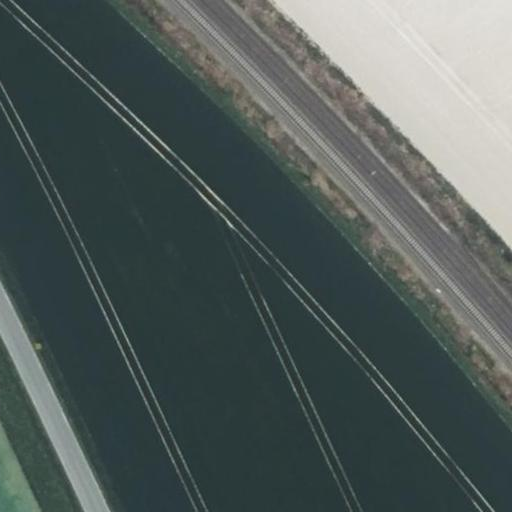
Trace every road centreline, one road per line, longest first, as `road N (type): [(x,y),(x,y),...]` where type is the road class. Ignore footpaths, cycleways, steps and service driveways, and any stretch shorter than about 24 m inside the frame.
road 1 (track): [(287,0),(511,229)]
road 2 (tertiary): [(93,511),(0,311)]
